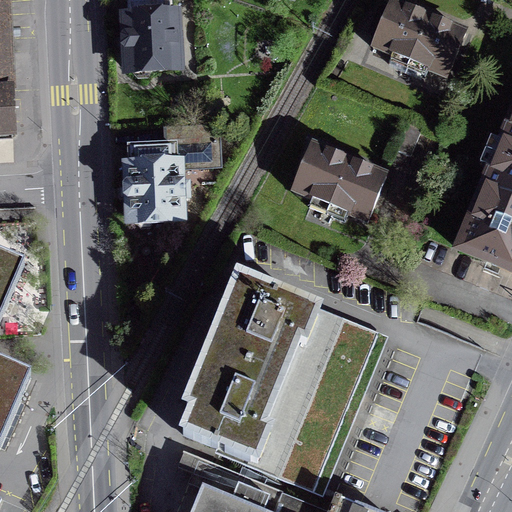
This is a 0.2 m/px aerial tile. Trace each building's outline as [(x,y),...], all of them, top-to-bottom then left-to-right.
[(0,0),(0,134),(12,134),(9,67),(5,0),(0,0)] [(171,17),(170,0),(130,0),(128,0),(129,19),(126,19),(127,36),(122,40),(123,48),(127,51),(128,73),(136,80),(147,79),(153,72),(178,70),(175,17),(171,17)] [(424,15),(423,17),(392,4),(373,49),(447,79),(466,35),(435,22),(435,20),(430,18),(424,15)] [(199,94),(185,95),(185,109),(200,109),(199,94)] [(410,157),(422,130),(408,125),(397,151),(404,154),(410,157)] [(218,167),(216,127),(167,130),(168,149),(173,149),(174,167),(177,167),(177,169),(218,167)] [(485,189),(511,200),(511,128),(510,128),(502,146),(504,147),(494,172),(492,171),(485,189)] [(344,159),(343,161),(312,148),(294,193),(368,223),(386,178),(355,166),(355,164),(350,162),(344,159)] [(173,149),(168,149),(131,151),(132,169),(128,169),(129,186),(125,189),(125,198),(130,200),(131,223),(180,220),(179,201),(189,201),(188,185),(178,185),(177,169),(177,167),(174,167),(173,149)] [(477,207),(479,208),(469,233),(467,232),(459,251),(499,268),(503,258),(511,261),(511,200),(485,189),(477,207)] [(24,267),(0,256),(0,447),(30,378),(0,365),(0,323),(7,307),(24,267)] [(316,359),(331,322),(260,293),(249,321),(234,315),(230,325),(194,413),(208,419),(202,434),(199,442),(219,450),(221,445),(273,466),(281,447),(273,443),(309,356),(316,359)] [(273,466),(321,485),(350,415),(380,342),(331,322),(316,359),(309,356),(273,443),(281,447),(273,466)] [(283,493),(215,465),(204,490),(203,490),(194,511),(369,511),(336,498),(329,511),(325,511),(282,494),(283,493)]
